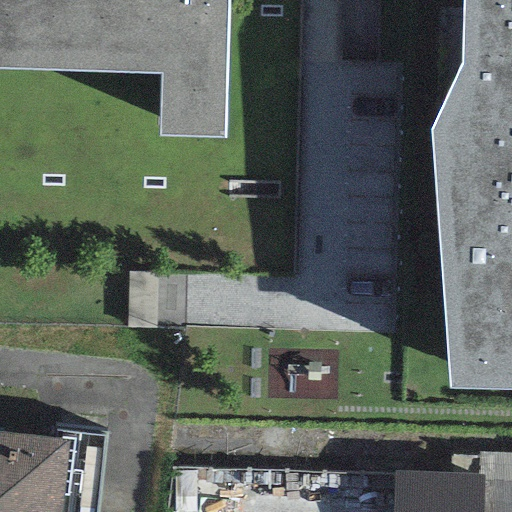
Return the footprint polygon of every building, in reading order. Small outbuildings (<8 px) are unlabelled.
[(229,0),(0,0),(0,78),(159,83),(158,145),(226,146),(229,0)] [(511,0),(459,0),(459,21),(428,91),(446,345),(511,348),(511,0)] [(58,511),(69,417),(0,409),(0,511),(58,511)] [(483,511),(486,446),(387,443),(387,451),(393,451),(390,511),(483,511)] [(511,511),(511,446),(486,446),(483,511),(511,511)]
